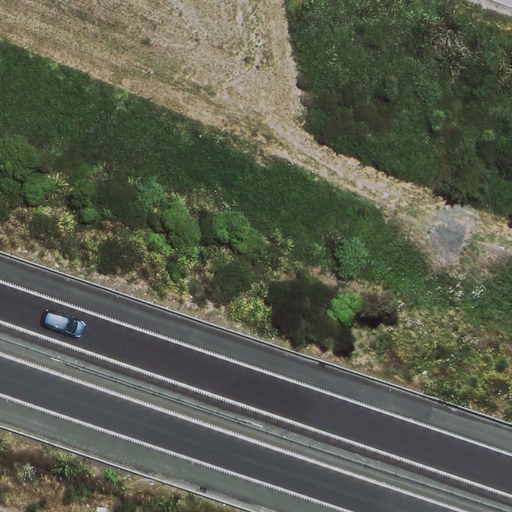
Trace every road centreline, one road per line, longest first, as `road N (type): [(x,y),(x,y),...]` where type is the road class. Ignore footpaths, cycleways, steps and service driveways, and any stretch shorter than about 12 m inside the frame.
road 1 (motorway): [(0,290),(511,463)]
road 2 (motorway): [(416,511),(0,366)]
